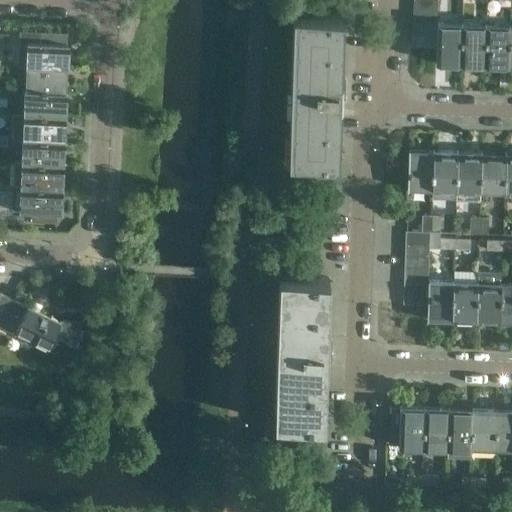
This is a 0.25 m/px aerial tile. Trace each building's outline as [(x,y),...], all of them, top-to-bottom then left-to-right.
[(437,11),(436,0),(413,0),(414,10),(413,10),(437,11)] [(436,23),(437,11),(413,10),(413,11),(414,11),(413,22),(412,22),(436,23)] [(288,160),(322,161),(323,161),(338,162),(340,100),(345,100),(345,78),(341,77),(343,17),(343,16),(341,16),(335,16),(333,16),(293,14),(288,160)] [(436,35),(436,23),(412,22),(412,23),(413,23),(413,34),(412,34),(436,35)] [(460,63),(461,24),(461,25),(438,24),(438,23),(437,23),(436,23),(436,35),(436,48),(435,63),(436,63),(436,62),(437,62),(437,61),(460,62),(460,63)] [(484,64),(485,25),(485,26),(462,25),(462,24),(461,24),(460,63),(461,63),(461,62),(484,63),(484,64)] [(508,65),(509,26),(509,27),(486,26),(486,25),(485,25),(484,64),(485,63),(508,64),(508,65)] [(67,43),(66,43),(66,33),(41,32),(40,42),(19,41),(18,66),(28,66),(28,65),(66,66),(67,43)] [(436,48),(436,35),(412,34),(412,35),(413,35),(413,46),(412,46),(412,47),(436,48)] [(64,91),(66,66),(28,65),(28,66),(27,90),(64,91)] [(0,97),(9,98),(10,89),(0,88),(0,97)] [(63,116),(64,91),(27,90),(26,114),(63,116)] [(0,112),(0,121),(9,122),(9,113),(0,112)] [(62,139),(63,116),(26,114),(25,137),(62,139)] [(61,164),(62,139),(25,137),(24,162),(61,164)] [(432,191),(433,151),(433,152),(409,152),(409,151),(409,150),(408,150),(407,190),(408,190),(408,189),(432,189),(432,191)] [(456,191),(457,152),(457,153),(433,152),(434,151),(433,151),(432,191),(432,189),(456,190),(455,191),(456,191)] [(480,192),(481,153),(481,154),(457,153),(458,152),(457,152),(456,191),(456,190),(480,191),(480,192)] [(504,193),(505,153),(505,155),(481,154),(481,153),(480,192),(480,191),(504,192),(504,193)] [(61,164),(24,162),(14,162),(12,186),(23,186),(60,188),(61,164)] [(59,212),(60,188),(23,186),(21,210),(59,212)] [(430,232),(431,215),(422,215),(421,231),(429,232),(430,232)] [(440,216),(431,215),(430,232),(439,232),(440,216)] [(478,233),(479,217),(470,217),(470,233),(478,233)] [(489,218),(479,217),(478,233),(488,234),(489,218)] [(429,244),(429,232),(421,231),(405,231),(405,232),(406,232),(405,242),(405,243),(429,244)] [(453,249),(454,238),(439,238),(439,248),(453,249)] [(470,239),(454,238),(453,249),(470,250),(470,239)] [(502,250),(502,240),(487,240),(487,249),(502,250)] [(511,240),(502,240),(502,250),(511,250),(511,240)] [(428,256),(429,244),(405,243),(405,244),(405,254),(404,254),(404,255),(428,256)] [(428,268),(428,256),(404,255),(404,256),(405,256),(404,266),(404,267),(428,268)] [(427,280),(427,279),(428,268),(404,267),(404,268),(404,278),(403,279),(427,280)] [(329,278),(318,278),(279,277),(274,422),(315,424),(316,424),(323,424),(324,424),(326,363),(330,363),(330,361),(331,342),(331,340),(327,340),(329,278)] [(427,292),(427,280),(403,279),(403,280),(404,280),(404,290),(403,290),(403,291),(427,292)] [(451,319),(452,281),(452,282),(429,281),(429,280),(428,280),(428,279),(427,279),(427,280),(427,292),(427,305),(426,319),(427,319),(428,319),(428,318),(451,319)] [(475,321),(476,281),(476,283),(452,282),(452,281),(451,319),(451,320),(452,320),(452,319),(475,320),(475,321)] [(499,322),(500,282),(500,283),(476,283),(476,281),(475,321),(476,321),(476,320),(499,320),(499,322)] [(511,283),(500,283),(500,282),(499,322),(500,322),(500,320),(511,320),(511,283)] [(427,305),(427,292),(403,291),(403,292),(404,292),(403,302),(403,304),(427,305)] [(1,293),(0,293),(0,321),(0,322),(0,321),(0,326),(14,333),(16,329),(50,345),(57,329),(81,340),(81,320),(60,319),(59,321),(38,311),(41,304),(35,301),(32,308),(10,298),(1,294),(1,293)] [(423,446),(424,407),(424,408),(400,407),(400,406),(399,406),(397,446),(398,446),(398,445),(399,445),(399,444),(423,445),(423,446)] [(447,447),(448,408),(448,409),(425,408),(425,407),(424,407),(423,446),(423,445),(447,446),(447,447)] [(471,448),(472,409),(472,410),(449,409),(449,408),(448,408),(447,447),(447,446),(471,447),(471,448)] [(495,449),(496,410),(496,411),(473,410),(473,409),(472,409),(471,448),(471,447),(495,448),(495,449)] [(511,411),(497,411),(497,410),(496,410),(495,449),(495,448),(511,448),(511,411)] [(422,485),(422,475),(406,474),(406,484),(422,485)] [(438,475),(422,475),(422,485),(437,485),(438,475)] [(470,486),(470,476),(454,476),(454,486),(470,486)] [(486,477),(470,476),(470,486),(485,487),(486,477)] [(511,487),(511,477),(502,478),(502,488),(511,487)]
